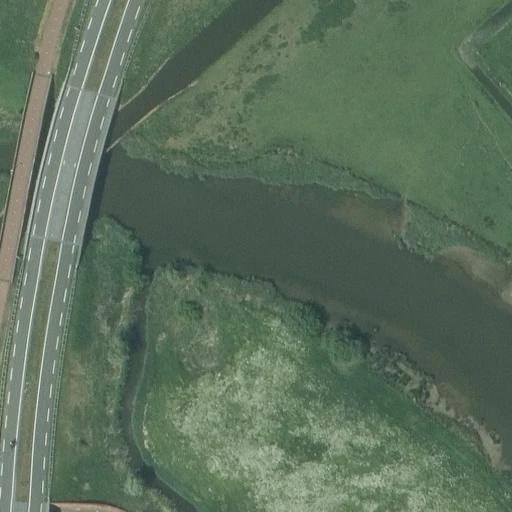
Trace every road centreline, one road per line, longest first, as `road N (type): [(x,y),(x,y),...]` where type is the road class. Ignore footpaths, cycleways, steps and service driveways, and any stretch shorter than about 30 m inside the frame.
road 1 (primary): [(36,511),(57,297),(102,97),(134,0)]
road 2 (primary): [(102,0),(26,294),(5,511)]
